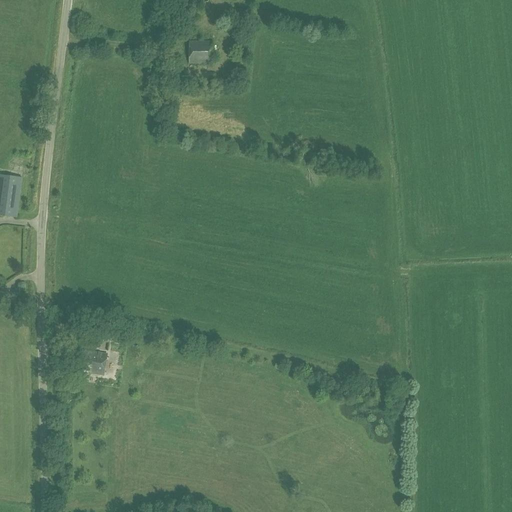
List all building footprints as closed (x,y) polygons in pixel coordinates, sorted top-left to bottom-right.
[(189,63),(212,63),(213,42),(190,41),(189,63)] [(0,215),(17,218),(23,177),(0,174),(0,215)] [(9,217),(8,227),(20,228),(21,219),(9,217)] [(93,340),(110,342),(111,332),(95,330),(93,340)] [(82,371),(104,375),(108,354),(85,350),(82,371)]
